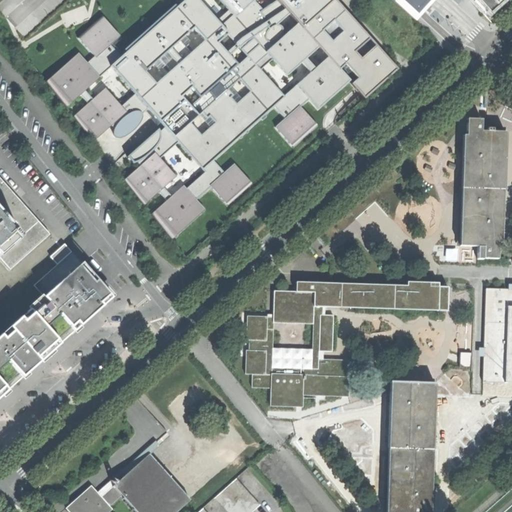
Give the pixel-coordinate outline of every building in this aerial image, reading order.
[(178,0),(181,3),(121,57),(110,45),(120,36),(102,16),(77,37),(94,56),(87,63),(78,53),(45,82),(66,108),(85,91),(92,100),(73,117),(93,142),(111,126),(115,129),(114,130),(113,131),(113,133),(113,135),(114,137),(117,138),(120,138),(123,137),(127,135),(131,133),(136,128),(140,123),(142,119),(142,114),(148,109),(165,127),(160,132),(158,130),(128,157),(128,156),(127,157),(133,164),(137,162),(140,166),(124,180),(144,205),(158,193),(166,202),(151,214),(172,240),(205,210),(196,200),(210,186),(227,206),(252,184),(234,164),(224,173),(213,161),(274,107),(284,118),(274,127),(293,148),(317,126),(300,107),(309,100),(318,109),(350,81),(344,75),(349,71),(372,51),(341,24),(343,23),(326,0),(178,0)] [(372,51),(349,71),(356,79),(351,84),(355,89),(364,99),(397,69),(335,0),(326,0),(343,23),(341,24),(372,51)] [(510,0),(472,0),(490,19),(510,0)] [(463,135),(459,246),(477,247),(477,259),(483,259),(497,259),(498,243),(502,243),(505,132),(492,132),(492,129),(487,128),(487,131),(481,131),(481,119),(467,119),(466,135),(463,135)] [(3,182),(0,185),(0,259),(9,270),(49,235),(21,202),(3,182)] [(34,285),(45,297),(0,337),(0,397),(34,367),(31,362),(55,341),(59,345),(112,298),(82,264),(64,244),(50,257),(56,265),(34,285)] [(272,322),(273,322),(313,324),(313,307),(325,307),(447,311),(447,287),(438,287),(438,283),(407,282),(407,286),(352,284),(296,283),(296,292),(273,291),(272,317),(272,322)] [(511,289),(485,289),(482,382),(503,383),(511,382),(511,289)] [(313,324),(311,369),(316,369),(317,359),(323,360),(323,351),(332,352),(333,315),(324,315),(325,307),(313,307),(313,324)] [(270,388),(270,406),(302,407),(302,395),(348,397),(348,377),(347,377),(348,360),(323,360),(317,359),(316,369),(311,369),(271,368),(273,322),(272,322),(272,317),(247,316),(246,340),(249,340),(249,351),(245,351),(245,374),(252,374),(251,388),(270,388)] [(34,367),(59,345),(55,341),(31,362),(34,367)] [(459,367),(471,367),(471,353),(459,353),(459,367)] [(388,453),(385,511),(430,511),(435,384),(390,382),(388,453)] [(149,454),(101,497),(109,506),(122,495),(124,497),(122,499),(133,511),(176,511),(190,500),(149,454)] [(235,479),(215,497),(227,511),(251,511),(259,506),(235,479)] [(80,495),(66,508),(69,511),(109,511),(112,510),(109,506),(101,497),(91,486),(80,495)]
